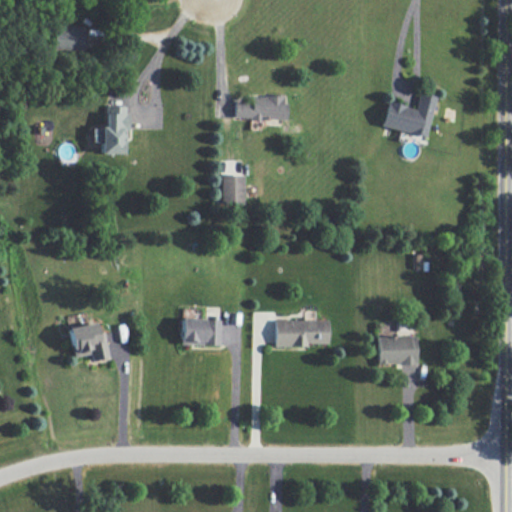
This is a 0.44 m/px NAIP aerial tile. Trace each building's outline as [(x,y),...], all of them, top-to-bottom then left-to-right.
[(51,50),(81,50),(82,26),(52,26),(51,50)] [(424,136),(434,96),(417,92),(413,108),(385,101),(379,126),(424,136)] [(249,94),(248,101),(232,100),(231,118),(259,119),(259,118),(284,119),(284,95),(249,94)] [(99,153),(124,154),(125,106),(104,105),(104,125),(99,125),(99,153)] [(219,205),(242,204),(240,174),(218,175),(219,205)] [(178,344),(217,345),(218,319),(179,318),(178,344)] [(272,344),(326,346),(327,321),(273,319),(272,344)] [(67,326),(71,356),(89,354),(89,359),(106,358),(103,332),(95,333),(94,323),(67,326)] [(375,364),(415,363),(414,335),(375,336),(375,364)]
